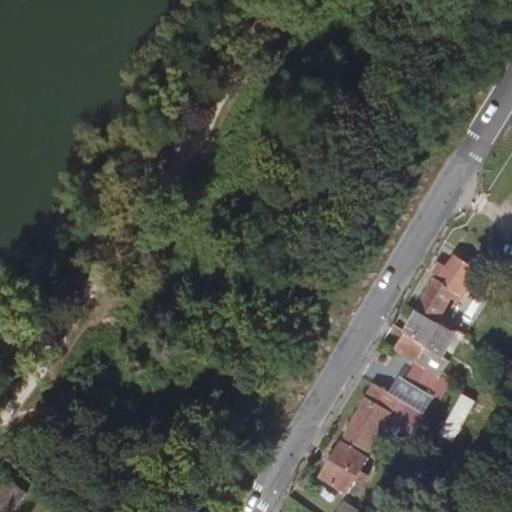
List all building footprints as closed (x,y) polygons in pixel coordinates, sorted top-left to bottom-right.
[(439,280),(436,278),(396,350),(423,367),(457,307),(481,269),(459,255),(439,280)] [(376,384),(347,437),(373,452),(395,415),(381,404),(388,391),(376,384)] [(456,438),(477,399),(465,393),(444,432),(456,438)] [(345,443),(323,479),(349,495),(371,459),(345,443)] [(364,511),(346,501),(338,511),(364,511)]
